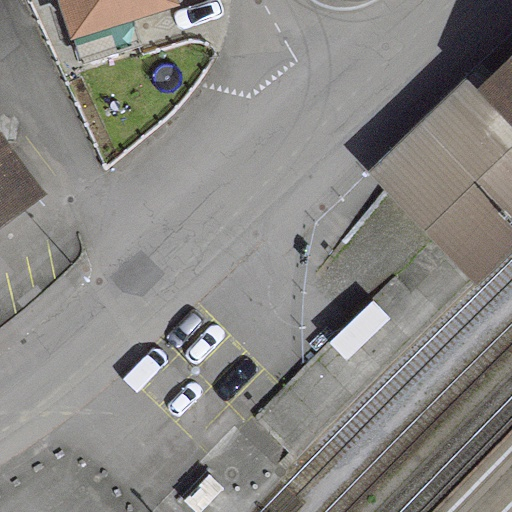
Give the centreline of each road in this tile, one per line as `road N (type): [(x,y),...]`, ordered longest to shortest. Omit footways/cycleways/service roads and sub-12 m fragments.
road 1 (residential): [(0,390),(320,104)]
road 2 (residential): [(320,104),(443,0)]
